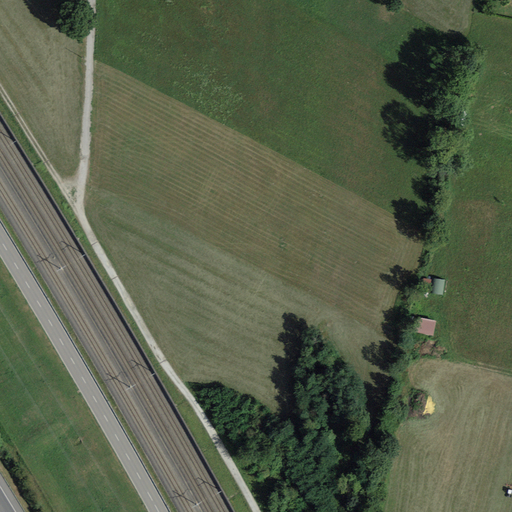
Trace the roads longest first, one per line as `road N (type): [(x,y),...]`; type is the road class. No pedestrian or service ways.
road 1 (track): [(255,511),(0,89)]
road 2 (unclassified): [(158,511),(0,240)]
road 3 (track): [(92,0),(79,213)]
